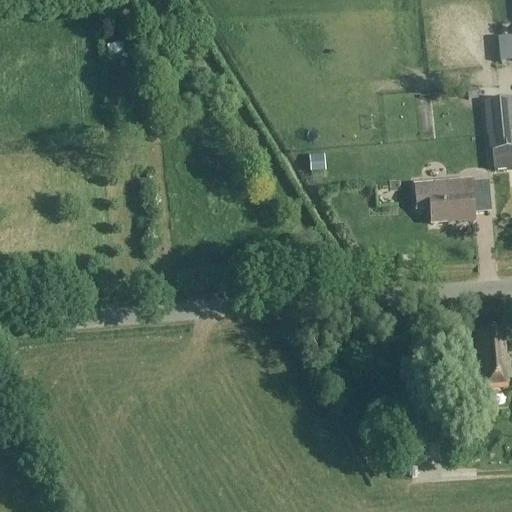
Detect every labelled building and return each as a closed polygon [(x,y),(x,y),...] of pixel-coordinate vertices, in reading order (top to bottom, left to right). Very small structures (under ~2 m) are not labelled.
[(11,37),(10,77),(39,77),(40,38),(11,37)] [(60,73),(82,74),(83,38),(61,37),(60,73)] [(511,63),(511,38),(497,40),(501,65),(511,63)] [(511,102),(487,105),(493,172),(511,170),(511,102)] [(323,158),(308,159),(309,173),(323,172),(323,158)] [(429,210),(431,226),(455,224),(455,226),(472,225),(472,216),(490,215),(487,185),(469,186),(469,183),(414,187),(416,208),(419,211),(429,210)] [(502,332),(473,334),(478,393),(507,391),(502,332)] [(412,439),(413,464),(437,464),(436,438),(412,439)] [(31,442),(19,447),(24,463),(37,458),(31,442)]
